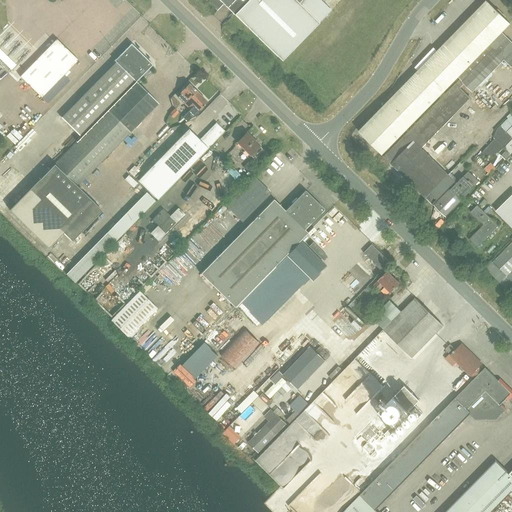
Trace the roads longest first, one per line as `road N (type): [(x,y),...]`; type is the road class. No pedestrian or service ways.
road 1 (residential): [(511,339),(314,144)]
road 2 (unknown): [(441,338),(342,432),(354,458),(394,444)]
road 3 (residential): [(314,144),(168,0)]
road 4 (unknown): [(188,19),(158,123),(107,183)]
road 5 (unclassified): [(314,144),(367,91),(430,0)]
road 6 (unknown): [(394,444),(443,387),(441,338)]
